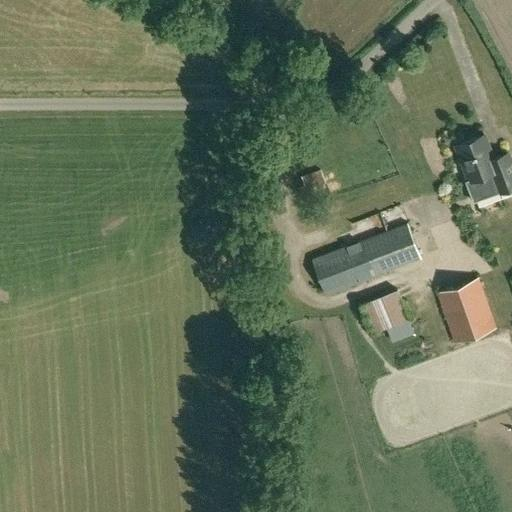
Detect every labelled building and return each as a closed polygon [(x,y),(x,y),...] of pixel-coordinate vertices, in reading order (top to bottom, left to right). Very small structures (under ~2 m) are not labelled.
[(456,145),(469,179),(465,181),(473,201),(499,191),(511,186),(511,162),(508,152),(493,158),(484,134),(456,145)] [(408,221),(357,240),(370,276),(421,258),(408,221)] [(357,240),(313,256),(325,293),(370,276),(357,240)] [(496,326),(486,298),(478,276),(437,291),(454,341),(496,326)] [(397,288),(360,302),(371,332),(408,317),(397,288)]
